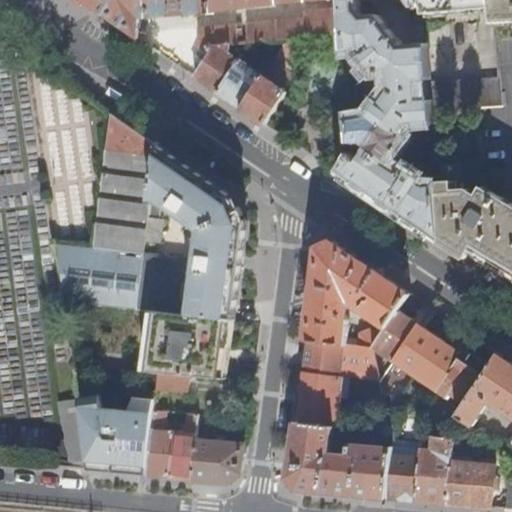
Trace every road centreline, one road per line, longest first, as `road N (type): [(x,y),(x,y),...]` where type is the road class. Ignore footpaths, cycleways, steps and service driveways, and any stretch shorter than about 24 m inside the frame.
road 1 (secondary): [(0,0),(166,96),(299,186)]
road 2 (residential): [(299,186),(257,511)]
road 3 (residential): [(0,488),(257,511)]
road 4 (secondary): [(299,186),(511,321)]
